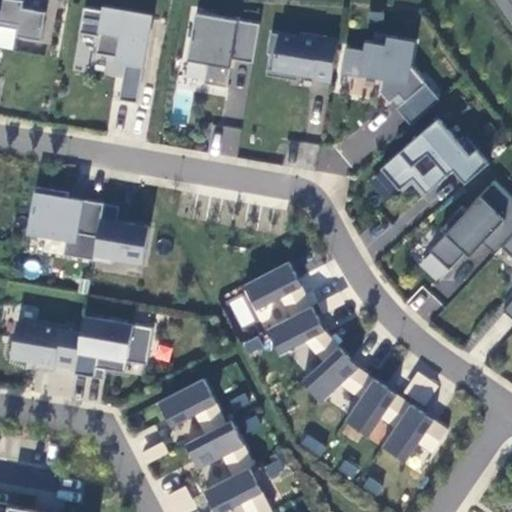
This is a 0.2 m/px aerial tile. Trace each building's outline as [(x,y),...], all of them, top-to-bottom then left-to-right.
[(0,0),(0,54),(1,50),(0,49),(0,24),(0,23),(20,26),(18,39),(42,43),(47,14),(23,10),(25,3),(8,0),(0,0)] [(105,13),(85,9),(81,34),(101,37),(98,54),(119,58),(118,63),(126,65),(121,102),(139,104),(153,18),(106,9),(105,13)] [(261,28),(197,17),(189,63),(209,67),(205,87),(229,91),(234,63),(255,66),(261,28)] [(302,41),(272,36),(269,57),(272,58),(268,79),(300,84),(301,79),(315,81),(314,84),(332,86),(340,44),(303,37),(302,41)] [(368,52),(348,49),(344,75),(364,79),(365,75),(384,79),(382,93),(392,104),(401,96),(407,102),(399,109),(413,126),(442,101),(413,66),(416,44),(378,37),(377,46),(369,44),(368,52)] [(462,144),(441,120),(383,170),(402,192),(415,180),(429,196),(457,171),(468,185),(492,165),(469,138),(462,144)] [(238,155),(240,127),(222,126),(220,153),(238,155)] [(511,197),(497,183),(469,213),(464,209),(444,231),(448,235),(432,252),(452,271),(469,253),(465,249),(469,245),(478,253),(485,244),(498,256),(504,248),(511,254),(511,304),(505,312),(511,317),(511,197)] [(70,194),(37,189),(30,235),(68,241),(66,257),(113,265),(114,260),(146,265),(151,228),(119,223),(121,208),(86,202),(85,208),(68,206),(70,194)] [(327,332),(291,263),(247,285),(260,310),(284,298),(294,317),(270,330),(283,355),(308,341),(326,362),(305,382),(324,402),(343,385),(364,399),(349,421),(372,436),(385,418),(399,428),(387,446),(409,462),(421,444),(436,453),(451,430),(361,369),(327,332)] [(423,286),(407,302),(425,320),(441,304),(423,286)] [(156,330),(87,318),(84,334),(20,324),(14,360),(39,364),(38,370),(57,373),(58,367),(78,371),(77,376),(107,381),(108,371),(127,374),(129,363),(150,367),(156,330)] [(416,371),(403,393),(425,406),(438,384),(416,371)] [(229,424),(206,380),(162,403),(175,428),(198,415),(208,435),(189,445),(202,470),(226,457),(236,477),(208,491),(218,511),(228,511),(244,504),(248,511),(274,511),(252,468),(257,466),(234,422),(229,424)] [(185,487),(173,492),(181,511),(193,506),(185,487)]
